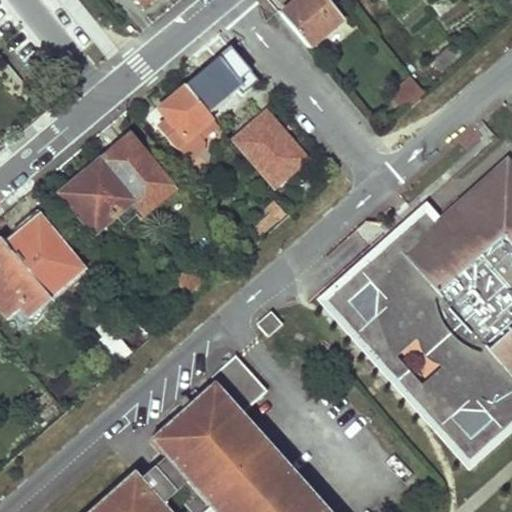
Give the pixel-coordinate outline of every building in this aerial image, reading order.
[(343,18),(327,0),(297,0),(282,14),(309,47),(343,18)] [(461,54),(451,43),(431,62),(441,73),(461,54)] [(256,79),(231,48),(186,87),(208,113),(241,85),(245,89),(256,79)] [(422,93),(408,77),(390,94),(403,110),(422,93)] [(218,125),(208,113),(186,87),(160,108),(168,119),(158,126),(176,149),(177,147),(188,161),(203,149),(203,139),(202,138),(218,125)] [(171,187),(129,138),(63,198),(97,235),(116,218),(125,228),(171,187)] [(328,302),(462,459),(511,414),(511,175),(501,164),(428,228),(416,220),(328,302)] [(318,184),(310,174),(295,187),(303,197),(318,184)] [(46,295),(82,266),(36,212),(1,241),(46,295)] [(269,222),(265,217),(253,227),(258,232),(269,222)] [(46,295),(1,241),(0,241),(0,308),(15,327),(50,299),(46,295)] [(203,279),(193,267),(176,281),(187,293),(203,279)] [(270,312),(256,325),(270,337),(282,324),(270,312)] [(125,347),(108,325),(86,344),(105,366),(125,347)] [(235,358),(211,376),(243,410),(265,391),(235,358)] [(60,400),(75,389),(64,376),(50,387),(60,400)] [(149,445),(166,464),(192,492),(209,511),(323,511),(213,387),(149,445)] [(166,464),(142,486),(165,511),(169,511),(192,492),(166,464)] [(133,476),(92,511),(165,511),(142,486),(133,476)]
